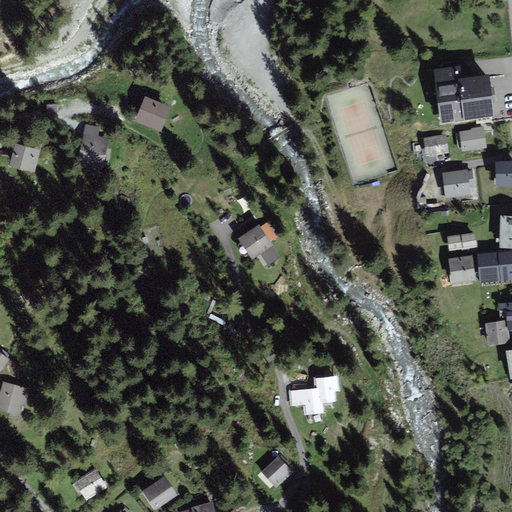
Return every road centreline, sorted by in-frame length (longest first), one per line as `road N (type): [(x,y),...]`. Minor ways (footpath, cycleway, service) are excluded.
road 1 (residential): [(277,511),(303,461),(275,361),(245,322),(244,282),(218,219)]
road 2 (track): [(260,0),(239,32),(242,60),(306,130),(339,205)]
